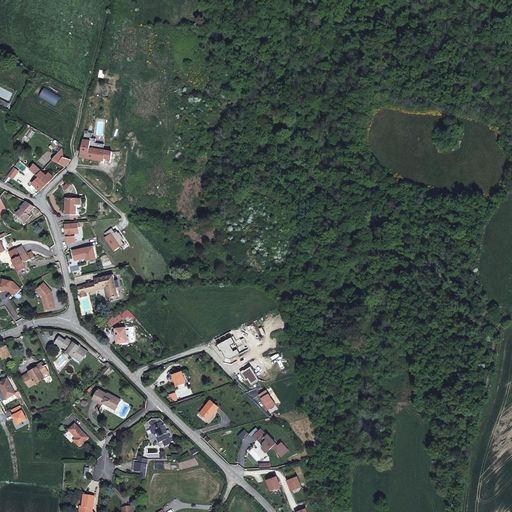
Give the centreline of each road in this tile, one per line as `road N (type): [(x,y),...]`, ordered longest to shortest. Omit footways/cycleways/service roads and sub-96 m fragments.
road 1 (unclassified): [(68,324),(233,475)]
road 2 (track): [(459,511),(494,333),(511,326)]
road 3 (unclassified): [(68,324),(71,300),(54,223),(0,184)]
